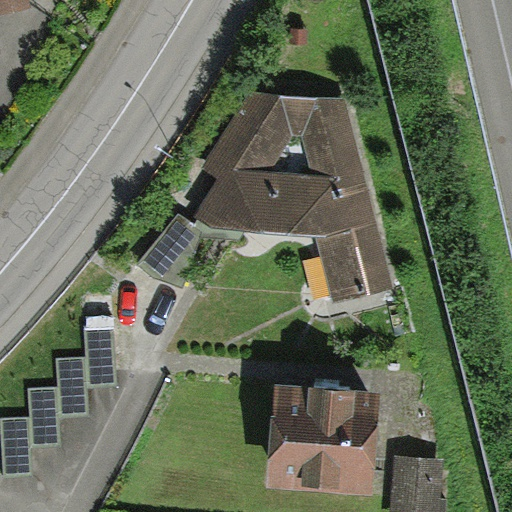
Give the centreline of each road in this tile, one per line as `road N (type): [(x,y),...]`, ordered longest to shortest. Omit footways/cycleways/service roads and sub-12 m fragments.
road 1 (tertiary): [(0,271),(49,216),(192,0)]
road 2 (unknown): [(48,511),(171,295)]
road 3 (unknown): [(0,90),(22,81),(74,0)]
